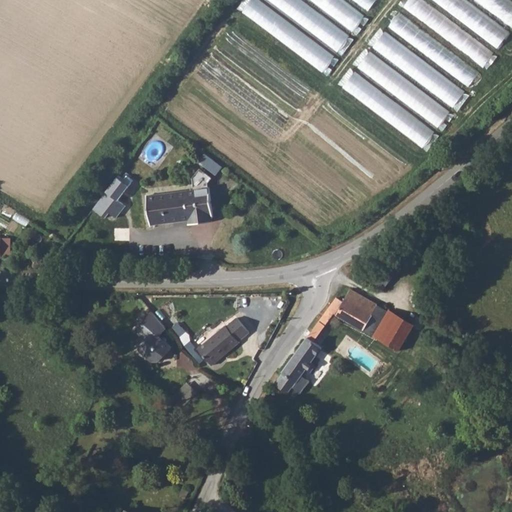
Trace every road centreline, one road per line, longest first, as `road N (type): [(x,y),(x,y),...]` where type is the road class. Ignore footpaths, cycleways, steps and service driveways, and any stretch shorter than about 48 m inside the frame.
road 1 (tertiary): [(0,280),(265,279),(316,268)]
road 2 (unclassified): [(195,511),(252,396),(314,299),(316,268)]
road 3 (tertiary): [(316,268),(365,245),(511,123)]
